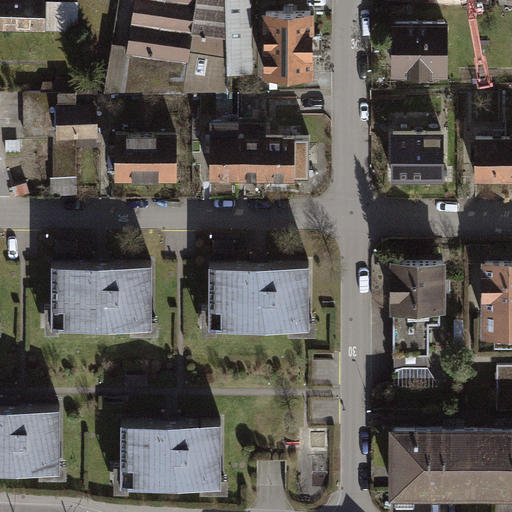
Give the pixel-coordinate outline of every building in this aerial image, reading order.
[(39,0),(0,0),(0,21),(70,22),(70,3),(40,3),(39,0)] [(222,86),(220,72),(217,0),(132,0),(120,83),(222,86)] [(217,0),(220,72),(248,71),(246,0),(217,0)] [(312,73),(312,9),(267,9),(267,73),(312,73)] [(391,17),(391,68),(445,68),(445,17),(391,17)] [(72,89),(19,89),(20,133),(50,133),(50,176),(72,176),(73,131),(72,101),(72,89)] [(72,101),(73,131),(92,131),(92,100),(72,101)] [(212,176),(240,176),(240,119),(212,119),(212,176)] [(267,119),(240,119),(240,176),(267,176),(267,133),(267,119)] [(392,176),(440,175),(439,127),(391,127),(392,176)] [(117,130),(116,173),(177,174),(178,131),(117,130)] [(511,130),(502,131),(502,178),(511,177),(511,130)] [(502,178),(502,131),(470,131),(470,178),(502,178)] [(267,133),(267,176),(311,175),(310,133),(267,133)] [(436,255),(390,255),(390,361),(425,361),(425,320),(436,320),(436,255)] [(511,256),(480,257),(480,330),(511,329),(511,256)] [(152,321),(153,261),(55,259),(54,320),(152,321)] [(311,321),(312,261),(214,260),(213,320),(311,321)] [(511,363),(496,364),(495,406),(511,406),(511,363)] [(0,463),(60,464),(60,404),(0,403),(0,463)] [(221,482),(222,421),(124,420),(123,481),(221,482)] [(511,427),(478,428),(477,489),(511,488),(511,427)] [(478,428),(393,428),(393,489),(477,489),(478,428)] [(330,493),(328,469),(300,471),(302,495),(330,493)]
